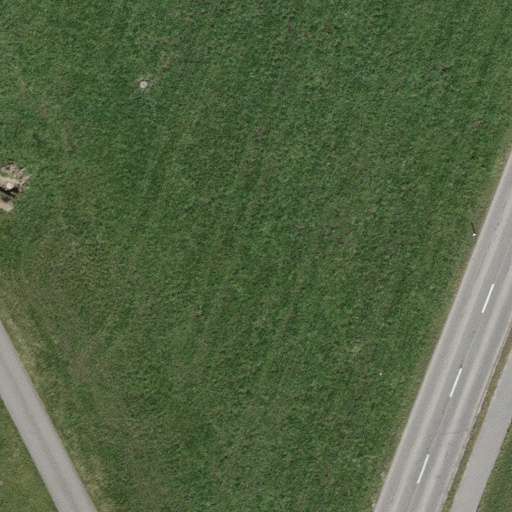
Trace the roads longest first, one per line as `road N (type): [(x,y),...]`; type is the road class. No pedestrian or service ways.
road 1 (tertiary): [(511,239),(409,511)]
road 2 (track): [(0,353),(82,511)]
